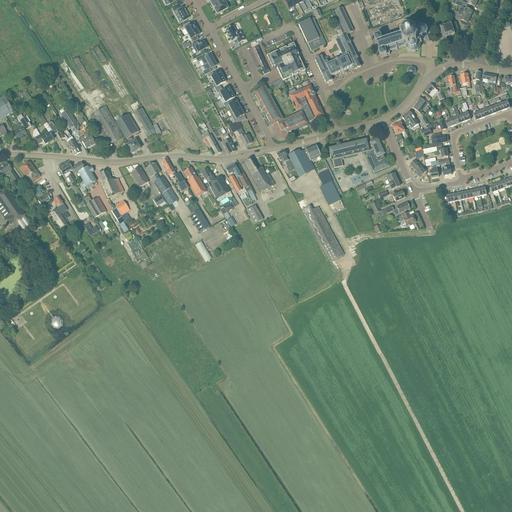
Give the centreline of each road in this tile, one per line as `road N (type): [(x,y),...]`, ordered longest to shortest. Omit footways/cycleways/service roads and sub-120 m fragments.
road 1 (tertiary): [(47,156),(226,159),(274,148)]
road 2 (residential): [(210,28),(274,148)]
